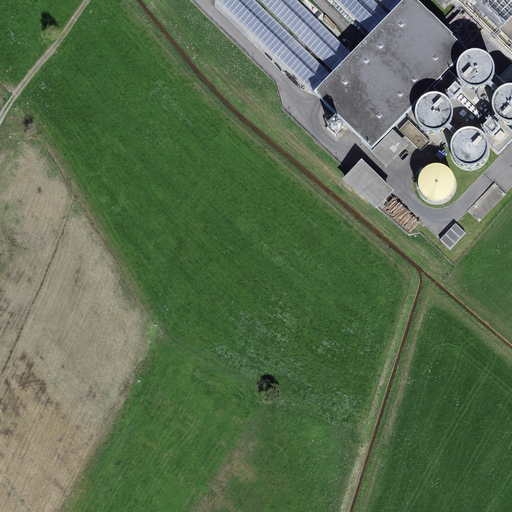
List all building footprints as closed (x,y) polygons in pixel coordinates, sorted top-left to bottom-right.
[(217,0),(314,94),(331,77),(251,0),(217,0)] [(294,0),(261,0),(335,72),(352,56),(294,0)] [(452,38),(453,37),(414,0),(406,0),(393,13),(389,18),(373,34),(352,56),(335,72),(331,77),(314,94),(372,150),(433,88),(437,92),(452,77),(447,72),(467,53),(452,38)] [(370,0),(337,0),(373,34),(389,18),(370,0)] [(379,0),(393,13),(406,0),(379,0)] [(460,83),(459,84),(452,77),(437,92),(444,99),(443,100),(439,99),(434,98),(429,99),(421,103),(417,111),(416,115),(417,123),(422,130),(425,132),(433,135),(437,135),(444,142),(452,149),(452,156),(456,163),(459,166),(466,169),(475,169),(479,167),(485,161),(488,153),(487,144),(488,143),(499,154),(511,140),(511,133),(504,126),(505,125),(511,126),(511,89),(508,89),(495,76),(494,68),(490,61),(487,58),(480,55),(476,55),(469,56),(463,60),(460,63),(458,66),(457,73),(458,78),(460,83)] [(386,165),(405,146),(392,133),(373,152),(386,165)] [(348,179),(376,207),(391,192),(362,164),(348,179)] [(454,192),(455,185),(454,178),(450,172),(444,168),(437,167),(430,168),(424,172),(420,178),(419,185),(420,192),(424,198),(430,202),(437,203),(444,202),(450,198),(454,192)] [(482,221),(509,194),(498,182),(471,208),(482,221)] [(466,233),(456,224),(440,240),(450,250),(466,233)]
